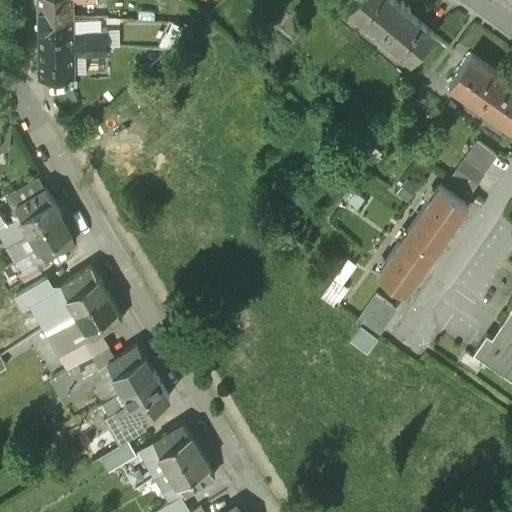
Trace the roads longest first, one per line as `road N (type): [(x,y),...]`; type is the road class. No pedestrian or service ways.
road 1 (residential): [(271,511),(0,63)]
road 2 (residential): [(511,180),(405,323)]
